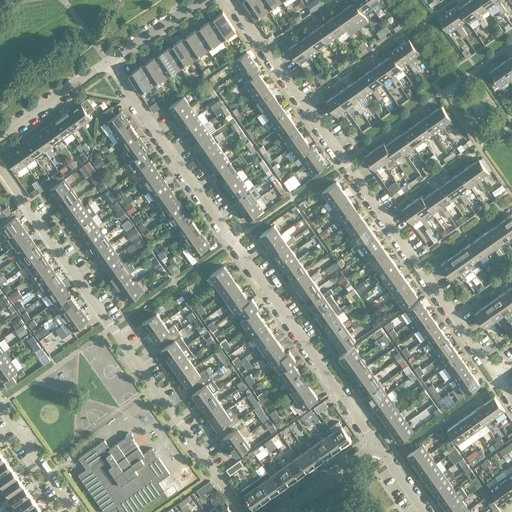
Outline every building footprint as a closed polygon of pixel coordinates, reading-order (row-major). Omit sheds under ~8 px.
[(268,9),(262,0),(242,0),(255,18),(268,9)] [(282,0),(281,0),(262,0),(268,9),(282,0)] [(373,9),(367,0),(353,0),(354,1),(363,13),(370,8),(371,10),(373,9)] [(381,0),(367,0),(373,9),(375,12),(385,5),(381,0)] [(478,15),(468,0),(459,7),(467,19),(469,22),(476,17),(478,15)] [(488,9),(481,0),(468,0),(478,15),(481,14),(488,9)] [(497,2),(495,0),(481,0),(488,9),(495,4),(497,2)] [(368,21),(363,13),(354,1),(345,8),(359,27),(368,21)] [(457,5),(448,11),(458,26),(460,24),(467,19),(459,7),(457,5)] [(498,8),(497,10),(502,17),(506,15),(504,12),(506,10),(503,6),(499,9),(498,8)] [(359,27),(345,8),(336,14),(349,34),(359,27)] [(223,11),(209,20),(222,40),(236,31),(223,11)] [(458,26),(448,11),(438,18),(448,33),(456,27),(458,26)] [(349,34),(336,14),(326,21),(338,37),(340,40),(349,34)] [(291,15),(286,19),(290,26),(296,22),(293,18),(291,15)] [(222,40),(209,20),(196,29),(208,48),(222,40)] [(338,37),(326,21),(317,28),(327,42),(335,37),(336,39),(338,37)] [(327,42),(317,28),(308,34),(319,51),(321,49),(320,47),(327,42)] [(208,48),(196,29),(182,38),(195,57),(208,48)] [(319,51),(308,34),(298,41),(308,55),(316,50),(317,52),(319,51)] [(195,57),(182,38),(168,47),(181,66),(195,57)] [(419,53),(409,38),(399,45),(409,60),(412,58),(419,53)] [(308,55),(298,41),(289,48),(300,64),(302,63),(301,61),(308,55)] [(409,60),(399,45),(390,52),(392,54),(400,66),(407,62),(409,60)] [(181,66),(168,47),(155,56),(167,75),(181,66)] [(254,61),(247,51),(232,61),(238,69),(236,70),(237,72),(254,61)] [(402,69),(400,66),(392,54),(382,61),(393,76),(395,74),(402,69)] [(167,75),(155,56),(141,65),(154,84),(167,75)] [(511,77),(511,62),(508,58),(499,64),(511,81),(511,79),(511,78),(511,77)] [(260,70),(254,61),(237,72),(239,74),(240,73),(246,80),(258,72),(260,70)] [(393,76),(382,61),(373,68),(383,82),(390,77),(393,76)] [(511,81),(499,64),(489,71),(500,86),(501,85),(502,87),(504,87),(508,84),(509,82),(511,81)] [(154,84),(141,65),(127,74),(140,93),(154,84)] [(208,67),(202,71),(205,75),(211,71),(208,67)] [(383,82),(373,68),(364,74),(374,89),(376,87),(383,82)] [(264,81),(258,72),(246,80),(243,82),(248,90),(247,91),(248,93),(264,81)] [(374,89),(364,74),(354,81),(365,95),(372,90),(374,89)] [(271,90),(264,81),(248,93),(249,94),(251,93),(256,101),(271,90)] [(365,95),(354,81),(345,87),(355,102),(358,100),(365,95)] [(355,102),(345,87),(336,94),(346,108),(353,103),(355,102)] [(278,100),(271,90),(256,101),(262,108),(260,109),(261,111),(278,100)] [(346,108),(336,94),(326,101),(336,115),(338,117),(339,116),(338,114),(346,108)] [(190,105),(184,95),(169,106),(176,116),(190,105)] [(80,102),(71,109),(82,125),(92,118),(88,113),(95,108),(87,97),(80,102)] [(162,97),(149,106),(153,112),(166,103),(162,97)] [(284,109),(278,100),(261,111),(262,113),(264,112),(269,119),(284,109)] [(197,115),(190,105),(176,116),(182,125),(197,115)] [(442,105),(432,112),(444,128),(445,127),(444,125),(452,119),(442,105)] [(113,108),(100,118),(104,123),(106,122),(112,131),(128,120),(121,110),(117,113),(113,108)] [(82,125),(71,109),(61,115),(73,131),(82,125)] [(291,118),(284,109),(269,119),(275,127),(273,128),(274,130),(291,118)] [(444,128),(432,112),(423,118),(433,133),(440,128),(442,129),(444,128)] [(73,131),(61,115),(52,122),(63,138),(73,131)] [(204,124),(197,115),(182,125),(189,134),(204,124)] [(297,128),(291,118),(274,130),(275,132),(277,130),(283,138),(297,128)] [(433,133),(423,118),(413,125),(425,141),(427,140),(425,138),(433,133)] [(134,129),(128,120),(112,131),(119,140),(134,129)] [(63,138),(52,122),(43,129),(54,144),(63,138)] [(210,133),(204,124),(189,134),(195,144),(210,133)] [(425,141),(413,125),(404,131),(414,146),(422,141),(423,142),(425,141)] [(304,137),(297,128),(283,138),(288,145),(286,147),(287,149),(304,137)] [(54,144),(43,129),(33,135),(45,151),(54,144)] [(141,139),(134,129),(119,140),(125,150),(141,139)] [(418,151),(414,146),(404,131),(395,138),(406,154),(408,157),(418,151)] [(217,143),(210,133),(195,144),(202,153),(217,143)] [(45,151),(33,135),(24,142),(35,158),(45,151)] [(310,146),(304,137),(287,149),(289,150),(290,149),(296,157),(298,155),(310,146)] [(406,154),(395,138),(385,144),(394,157),(396,159),(403,154),(404,156),(406,154)] [(148,148),(141,139),(125,150),(131,159),(144,151),(148,148)] [(35,158),(24,142),(15,148),(26,164),(35,158)] [(384,142),(374,148),(386,165),(388,164),(386,162),(394,157),(385,144),(384,142)] [(223,152),(217,143),(202,153),(209,162),(223,152)] [(313,144),(310,146),(298,155),(304,162),(302,164),(303,165),(319,154),(313,144)] [(26,164),(15,148),(5,155),(16,171),(26,164)] [(386,165),(374,148),(364,155),(375,170),(383,164),(384,166),(386,165)] [(84,150),(76,156),(81,162),(89,157),(84,150)] [(150,160),(144,151),(131,159),(127,161),(134,171),(150,160)] [(230,161),(223,152),(209,162),(215,171),(230,161)] [(327,164),(319,154),(303,165),(304,167),(306,166),(312,174),(327,164)] [(100,157),(93,162),(98,169),(105,164),(100,157)] [(490,173),(479,158),(470,165),(480,180),(482,178),(490,173)] [(75,159),(68,164),(71,169),(79,164),(75,159)] [(90,160),(83,165),(90,174),(97,169),(90,160)] [(157,169),(150,160),(134,171),(141,180),(157,169)] [(236,170),(230,161),(215,171),(222,181),(236,170)] [(67,164),(60,170),(62,173),(69,168),(67,164)] [(480,180),(470,165),(460,172),(471,186),(478,181),(480,180)] [(236,170),(222,181),(228,190),(243,180),(248,176),(241,167),(236,170)] [(106,169),(101,172),(105,177),(110,174),(106,169)] [(163,179),(157,169),(141,180),(148,190),(163,179)] [(58,170),(51,176),(55,181),(62,176),(58,170)] [(97,170),(91,175),(97,183),(103,179),(97,170)] [(471,186),(460,172),(451,178),(461,193),(463,191),(471,186)] [(112,174),(105,179),(110,186),(117,181),(112,174)] [(71,188),(64,178),(49,189),(55,199),(71,188)] [(461,193),(451,178),(442,185),(452,199),(459,194),(461,193)] [(170,188),(163,179),(148,190),(154,199),(170,188)] [(103,180),(97,184),(102,191),(108,186),(103,180)] [(249,189),(243,180),(228,190),(235,199),(249,189)] [(343,190),(336,181),(322,191),(328,200),(343,190)] [(42,184),(28,193),(31,198),(45,188),(43,186),(42,184)] [(452,199),(442,185),(432,191),(443,206),(445,204),(452,199)] [(78,197),(71,188),(55,199),(62,208),(78,197)] [(177,197),(170,188),(154,199),(161,209),(177,197)] [(110,189),(103,193),(110,202),(116,198),(110,189)] [(256,198),(249,189),(235,199),(241,209),(256,198)] [(349,199),(343,190),(328,200),(323,203),(329,211),(330,210),(333,207),(335,209),(349,199)] [(443,206),(432,191),(423,198),(433,212),(440,208),(443,206)] [(130,193),(120,201),(124,206),(134,199),(130,193)] [(421,195),(412,202),(422,216),(424,215),(425,216),(427,219),(434,214),(433,212),(423,198),(421,195)] [(84,206),(78,197),(62,208),(69,217),(84,206)] [(183,207),(177,197),(161,209),(167,218),(183,207)] [(263,208),(256,198),(241,209),(248,219),(263,208)] [(355,207),(349,199),(335,209),(336,210),(341,218),(355,207)] [(117,201),(112,205),(116,210),(121,207),(117,201)] [(131,202),(125,207),(129,214),(136,209),(131,202)] [(422,216),(412,202),(402,209),(412,223),(420,218),(422,216)] [(89,203),(84,206),(69,217),(75,227),(91,216),(96,212),(89,203)] [(190,216),(183,207),(167,218),(162,221),(169,231),(174,227),(190,216)] [(361,216),(355,207),(341,218),(346,225),(347,226),(361,216)] [(511,213),(503,220),(511,232),(511,213)] [(141,214),(134,219),(137,224),(144,219),(141,214)] [(463,215),(456,220),(459,225),(466,220),(463,215)] [(0,226),(0,227),(7,237),(22,226),(16,216),(0,226)] [(98,225),(91,216),(75,227),(82,236),(98,225)] [(196,225),(190,216),(174,227),(180,237),(196,225)] [(368,225),(361,216),(347,226),(348,228),(353,235),(368,225)] [(129,219),(122,223),(126,229),(133,224),(129,219)] [(511,234),(511,232),(503,220),(494,226),(504,240),(511,235),(511,234)] [(143,221),(138,225),(142,231),(147,227),(143,221)] [(104,235),(98,225),(82,236),(88,246),(104,235)] [(203,235),(196,225),(180,237),(187,246),(203,235)] [(280,234),(274,225),(260,235),(266,244),(280,234)] [(374,234),(368,225),(353,235),(358,242),(359,244),(374,234)] [(29,235),(22,226),(7,237),(13,246),(29,235)] [(504,240),(494,226),(485,232),(495,247),(497,245),(504,240)] [(136,227),(129,232),(133,238),(140,233),(136,227)] [(319,233),(323,238),(329,234),(326,229),(319,233)] [(151,231),(145,235),(149,241),(155,236),(151,231)] [(495,247),(485,232),(476,238),(486,253),(494,248),(495,247)] [(287,243),(286,241),(280,234),(266,244),(272,253),(287,243)] [(380,243),(374,234),(359,244),(361,246),(366,253),(380,243)] [(36,244),(29,235),(13,246),(20,255),(36,244)] [(111,244),(104,235),(88,246),(95,255),(111,244)] [(210,244),(203,235),(187,246),(194,256),(210,244)] [(142,237),(134,242),(138,248),(146,242),(142,237)] [(486,253),(476,238),(467,245),(478,259),(479,258),(486,253)] [(134,242),(127,247),(130,252),(137,247),(134,242)] [(293,251),(288,244),(287,243),(272,253),(279,261),(293,251)] [(386,252),(380,243),(366,253),(371,260),(372,262),(386,252)] [(42,254),(36,244),(20,255),(26,265),(42,254)] [(117,253),(111,244),(95,255),(101,264),(117,253)] [(161,245),(155,249),(158,253),(164,249),(161,245)] [(478,259),(467,245),(459,251),(469,265),(476,260),(478,259)] [(149,246),(144,250),(147,255),(152,251),(149,246)] [(164,249),(158,253),(162,258),(167,254),(164,249)] [(299,260),(298,259),(293,251),(279,261),(285,270),(299,260)] [(472,270),(469,265),(459,251),(450,257),(460,271),(458,273),(461,276),(464,274),(465,275),(472,270)] [(393,260),(386,252),(372,262),(373,263),(378,271),(393,260)] [(124,262),(117,253),(101,264),(108,274),(124,262)] [(49,263),(42,254),(26,265),(33,274),(49,263)] [(460,271),(450,257),(441,263),(451,278),(458,273),(460,271)] [(129,259),(124,262),(108,274),(115,283),(130,272),(135,268),(129,259)] [(305,269),(300,262),(299,260),(285,270),(291,279),(305,269)] [(399,269),(393,260),(378,271),(374,273),(379,280),(383,278),(384,279),(399,269)] [(335,261),(331,264),(334,269),(339,266),(335,261)] [(55,273),(49,263),(33,274),(40,284),(55,273)] [(172,263),(167,267),(171,272),(176,269),(172,263)] [(162,265),(154,271),(158,276),(166,270),(162,265)] [(230,274),(224,265),(210,275),(216,284),(230,274)] [(495,265),(491,268),(497,276),(501,273),(495,265)] [(176,269),(171,272),(174,276),(181,272),(178,268),(176,269)] [(312,278),(310,276),(305,269),(291,279),(297,288),(312,278)] [(405,278),(399,269),(384,279),(385,281),(391,288),(405,278)] [(137,281),(130,272),(115,283),(121,292),(137,281)] [(62,282),(55,273),(40,284),(46,293),(62,282)] [(237,283),(230,274),(216,284),(222,293),(237,283)] [(338,277),(341,283),(346,279),(343,274),(338,277)] [(318,287),(313,279),(312,278),(297,288),(303,297),(318,287)] [(411,287),(405,278),(391,288),(396,295),(397,297),(411,287)] [(144,291),(137,281),(121,292),(128,302),(144,291)] [(363,281),(357,285),(360,290),(366,285),(363,281)] [(8,282),(2,286),(6,292),(12,288),(8,282)] [(46,293),(41,296),(48,306),(53,302),(69,291),(62,282),(46,293)] [(243,291),(237,283),(222,293),(228,302),(243,291)] [(324,295),(323,294),(318,287),(303,297),(310,306),(324,295)] [(418,296),(411,287),(397,297),(398,299),(403,306),(418,296)] [(511,289),(510,287),(502,293),(511,308),(511,307),(511,289)] [(18,289),(9,296),(13,302),(22,296),(18,289)] [(75,300),(69,291),(53,302),(59,312),(75,300)] [(249,300),(243,291),(228,302),(235,311),(238,308),(249,300)] [(511,308),(502,293),(493,299),(503,314),(510,309),(511,308)] [(335,301),(330,294),(329,294),(325,297),(324,295),(310,306),(316,314),(335,301)] [(7,297),(0,302),(4,308),(11,303),(7,297)] [(252,298),(249,300),(238,308),(244,317),(255,309),(258,307),(252,298)] [(503,314),(493,299),(484,306),(494,320),(496,319),(503,314)] [(59,312),(54,315),(61,324),(82,310),(75,300),(59,312)] [(405,310),(412,320),(427,309),(420,300),(405,310)] [(316,314),(322,323),(336,313),(335,312),(339,309),(340,308),(335,301),(316,314)] [(21,302),(15,305),(20,312),(25,308),(21,302)] [(376,302),(371,305),(375,312),(380,308),(376,302)] [(12,304),(6,307),(10,313),(16,310),(12,304)] [(336,313),(322,323),(328,332),(343,322),(348,318),(345,313),(347,311),(347,312),(352,308),(349,304),(344,308),(343,306),(340,308),(339,309),(341,312),(338,315),(336,313)] [(494,320),(484,306),(475,312),(485,326),(493,321),(494,320)] [(244,317),(241,319),(247,328),(261,318),(255,309),(244,317)] [(433,319),(427,309),(412,320),(419,329),(433,319)] [(89,320),(82,310),(61,324),(68,334),(89,320)] [(191,311),(186,315),(190,320),(195,317),(191,311)] [(163,321),(157,312),(142,322),(149,331),(163,321)] [(18,316),(12,321),(16,327),(23,323),(18,316)] [(268,327),(261,318),(247,328),(253,337),(268,327)] [(440,328),(433,319),(419,329),(425,338),(440,328)] [(391,320),(384,325),(387,329),(394,325),(391,320)] [(168,328),(163,321),(149,331),(155,340),(165,334),(168,338),(179,330),(174,324),(168,328)] [(349,331),(348,329),(343,322),(328,332),(335,341),(349,331)] [(44,324),(34,331),(38,338),(49,330),(44,324)] [(23,325),(17,329),(21,336),(28,331),(23,325)] [(274,336),(268,327),(253,337),(260,346),(274,336)] [(447,337),(440,328),(425,338),(432,348),(447,337)] [(183,336),(179,330),(168,338),(170,342),(161,349),(167,358),(187,344),(182,337),(183,336)] [(355,340),(350,332),(349,331),(335,341),(341,350),(355,340)] [(33,335),(27,339),(31,346),(37,341),(33,335)] [(210,346),(216,342),(211,335),(205,339),(210,346)] [(280,344),(274,336),(260,346),(266,354),(280,344)] [(453,347),(447,337),(432,348),(438,357),(453,347)] [(37,341),(31,346),(36,352),(42,348),(37,341)] [(193,353),(187,344),(167,358),(174,367),(188,357),(193,353)] [(286,353),(280,344),(266,354),(262,357),(268,366),(275,361),(286,353)] [(354,346),(339,357),(346,366),(360,356),(354,346)] [(460,356),(453,347),(438,357),(445,366),(460,356)] [(213,352),(213,353),(214,355),(215,354),(216,356),(215,356),(217,358),(218,359),(217,359),(219,361),(220,362),(221,364),(222,364),(222,365),(227,361),(218,348),(213,352)] [(0,367),(11,360),(4,350),(0,353),(0,367)] [(289,351),(286,353),(275,361),(281,370),(293,362),(296,360),(289,351)] [(367,365),(360,356),(346,366),(352,376),(367,365)] [(466,365),(460,356),(445,366),(452,376),(466,365)] [(194,365),(188,357),(174,367),(180,375),(194,365)] [(18,369),(11,360),(0,367),(0,377),(2,381),(18,369)] [(281,370),(278,372),(284,381),(299,371),(293,362),(281,370)] [(199,372),(194,365),(180,375),(186,385),(196,378),(199,382),(210,374),(205,368),(199,372)] [(373,375),(367,365),(352,376),(359,385),(373,375)] [(473,374),(466,365),(452,376),(458,385),(473,374)] [(202,386),(192,393),(199,402),(213,392),(219,388),(214,381),(225,373),(220,367),(210,374),(199,382),(202,386)] [(305,380),(299,371),(284,381),(291,390),(305,380)] [(480,384),(473,374),(458,385),(465,395),(480,384)] [(380,384),(373,375),(359,385),(365,394),(380,384)] [(16,382),(12,376),(3,382),(7,388),(16,382)] [(242,390),(247,386),(242,379),(237,383),(242,390)] [(311,389),(305,380),(291,390),(297,399),(311,389)] [(387,393),(380,384),(365,394),(372,404),(387,393)] [(318,398),(311,389),(297,399),(291,402),(299,414),(305,410),(303,408),(318,398)] [(219,401),(213,392),(199,402),(205,411),(219,401)] [(393,403),(387,393),(372,404),(378,413),(393,403)] [(494,396),(484,402),(495,417),(504,410),(494,396)] [(327,405),(324,400),(315,407),(318,412),(327,405)] [(225,410),(219,401),(205,411),(211,420),(225,410)] [(495,417),(484,402),(475,409),(485,424),(495,417)] [(400,412),(393,403),(378,413),(385,422),(400,412)] [(230,406),(225,410),(211,420),(217,429),(227,422),(230,426),(241,418),(236,412),(235,413),(230,406)] [(259,406),(253,410),(259,418),(265,413),(259,406)] [(485,424),(475,409),(466,416),(476,430),(485,424)] [(406,421),(400,412),(385,422),(392,432),(406,421)] [(476,430),(466,416),(456,422),(467,437),(476,430)] [(233,430),(223,437),(230,446),(244,436),(250,432),(241,418),(230,426),(233,430)] [(339,421),(329,427),(342,445),(351,439),(339,421)] [(413,431),(406,421),(392,432),(398,441),(413,431)] [(456,422),(447,429),(457,444),(461,449),(470,442),(467,437),(456,422)] [(342,445),(329,427),(321,434),(323,438),(333,452),(342,445)] [(110,448),(104,439),(79,457),(87,468),(79,474),(105,511),(107,511),(109,511),(131,511),(164,489),(158,481),(170,473),(152,447),(143,453),(133,438),(133,435),(132,433),(128,432),(126,434),(125,437),(110,448)] [(250,445),(244,436),(230,446),(236,455),(250,445)] [(333,452),(323,438),(315,444),(324,458),(333,452)] [(511,441),(502,448),(506,452),(511,447),(511,441)] [(407,454),(414,464),(429,453),(422,443),(407,454)] [(324,458),(315,444),(306,450),(316,464),(324,458)] [(451,451),(447,454),(454,463),(462,457),(456,448),(451,451)] [(316,464),(306,450),(297,456),(307,470),(316,464)] [(435,463),(429,453),(414,464),(421,473),(435,463)] [(307,470),(297,456),(288,463),(298,477),(307,470)] [(0,475),(11,468),(5,459),(0,462),(0,475)] [(243,465),(240,459),(235,463),(239,468),(243,465)] [(239,468),(235,463),(226,469),(230,474),(239,468)] [(298,477),(288,463),(279,469),(289,483),(298,477)] [(442,472),(435,463),(421,473),(427,482),(442,472)] [(18,477),(11,468),(0,475),(0,482),(3,487),(18,477)] [(442,472),(427,482),(434,492),(448,481),(454,477),(448,468),(442,472)] [(289,483),(279,469),(270,475),(280,489),(289,483)] [(504,470),(494,476),(508,495),(511,492),(511,481),(507,474),(504,470)] [(268,471),(259,477),(271,495),(280,489),(270,475),(268,471)] [(494,476),(485,483),(498,502),(508,495),(494,476)] [(24,485),(18,477),(3,487),(9,496),(24,485)] [(271,495),(259,477),(250,483),(263,501),(271,495)] [(214,486),(210,480),(201,487),(205,492),(214,486)] [(455,491),(448,481),(434,492),(440,501),(455,491)] [(263,501),(250,483),(241,490),(253,508),(263,501)] [(30,494),(24,485),(9,496),(15,505),(30,494)] [(201,487),(197,490),(203,499),(207,496),(205,492),(201,487)] [(455,491),(440,501),(447,510),(462,500),(467,496),(461,487),(455,491)] [(23,511),(36,503),(30,494),(15,505),(20,511),(23,511)] [(464,511),(468,509),(462,500),(447,510),(448,511),(464,511)] [(41,511),(42,511),(36,503),(23,511),(41,511)]
